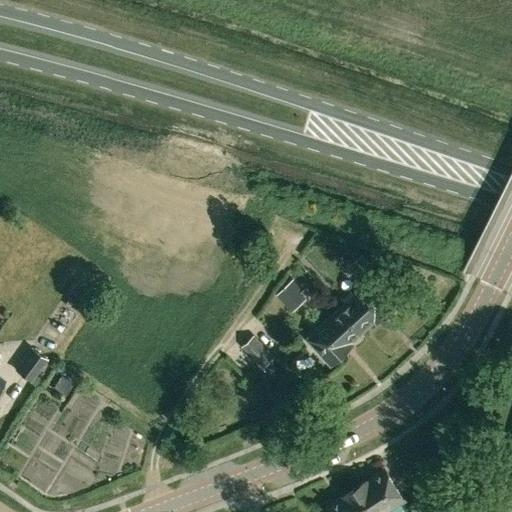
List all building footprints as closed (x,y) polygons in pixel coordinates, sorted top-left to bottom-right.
[(376,268),(362,253),(350,264),(364,279),(376,268)] [(342,307),(359,325),(371,314),(377,320),(398,301),(375,276),(342,307)] [(306,300),(301,294),(290,283),(276,296),(292,313),(306,300)] [(359,325),(342,307),(309,338),(332,362),(352,343),(347,337),(359,325)] [(241,346),(261,367),(274,356),(254,334),(241,346)] [(31,381),(48,358),(31,346),(14,369),(31,381)] [(356,487),(373,511),(383,511),(404,498),(384,468),(356,487)] [(373,511),(356,487),(329,505),(333,511),(373,511)]
